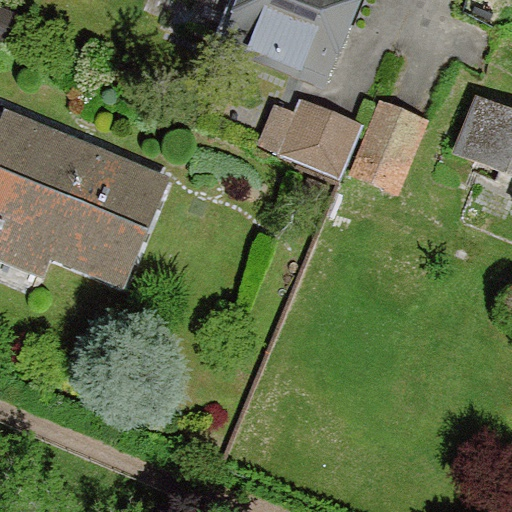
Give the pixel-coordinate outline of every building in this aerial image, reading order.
[(353,0),(235,0),(215,50),(317,91),(353,0)] [(511,110),(477,96),(452,157),(511,181),(511,110)] [(357,127),(297,103),(277,152),(337,176),(357,127)] [(428,125),(387,108),(363,167),(404,184),(428,125)] [(165,177),(4,111),(0,119),(0,260),(39,277),(46,259),(119,289),(165,177)]
